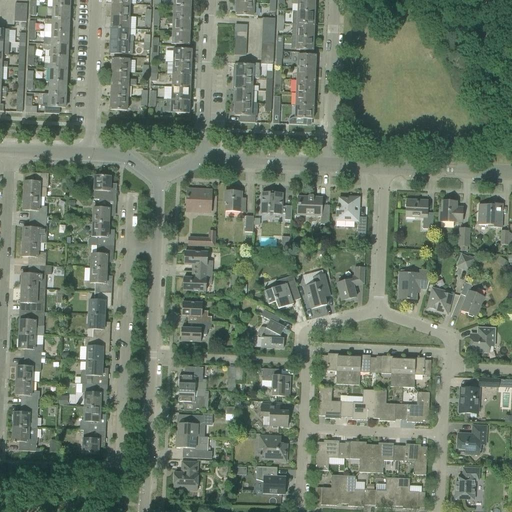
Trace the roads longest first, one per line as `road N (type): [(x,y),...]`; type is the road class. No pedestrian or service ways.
road 1 (unclassified): [(143,511),(156,250)]
road 2 (unclassified): [(118,467),(128,249)]
road 3 (unclassified): [(9,150),(0,356)]
road 4 (unclassified): [(302,423),(310,326),(380,305)]
road 5 (residential): [(210,0),(201,164)]
road 6 (residential): [(329,161),(337,0)]
road 7 (residential): [(91,154),(96,0)]
road 8 (unclassified): [(447,432),(302,423)]
road 9 (unclassified): [(380,305),(382,165)]
road 10 (tertiary): [(511,173),(382,165)]
road 11 (tertiary): [(329,161),(201,164)]
